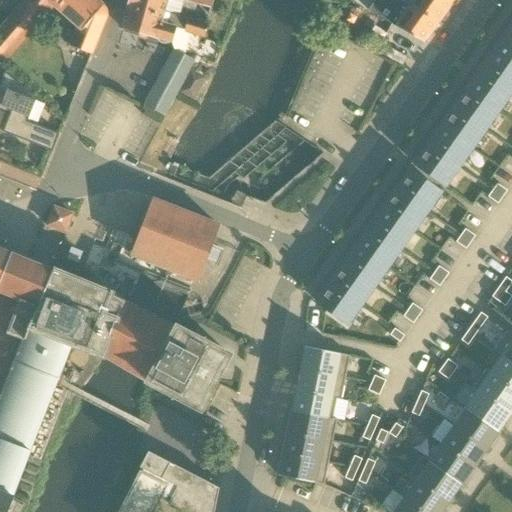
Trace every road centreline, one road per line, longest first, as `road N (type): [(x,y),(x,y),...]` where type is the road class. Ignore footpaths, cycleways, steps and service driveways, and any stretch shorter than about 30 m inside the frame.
road 1 (residential): [(306,257),(65,155),(119,0)]
road 2 (residential): [(489,0),(306,257)]
road 3 (residential): [(306,257),(280,293),(237,511)]
